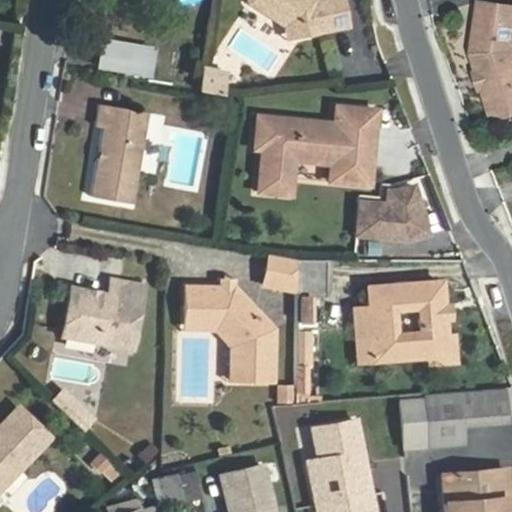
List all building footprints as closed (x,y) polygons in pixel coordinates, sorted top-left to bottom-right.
[(250,0),(253,11),(290,31),(303,28),(306,30),(309,41),(331,37),(330,35),(354,30),(347,0),(339,0),(323,3),(323,1),(320,0),(250,0)] [(511,51),(511,8),(479,2),(470,53),(475,72),(475,73),(485,75),(487,81),(479,87),(479,89),(488,121),(511,114),(511,52),(511,51)] [(303,28),(290,31),(292,45),(309,41),(306,30),(303,28)] [(134,46),(110,41),(104,71),(129,76),(134,46)] [(149,79),(154,50),(134,46),(129,76),(149,79)] [(199,63),(196,89),(221,92),(225,67),(199,63)] [(487,81),(485,75),(475,73),(475,72),(472,72),(476,89),(479,89),(479,87),(487,81)] [(147,113),(99,105),(95,127),(102,128),(90,197),(132,205),(147,113)] [(259,192),(292,194),(295,160),(331,162),(331,175),(361,177),(363,154),(355,154),(355,144),(373,145),(376,108),(336,105),(335,122),(257,116),(255,149),(262,149),(259,192)] [(330,180),(371,183),(373,145),(355,144),(355,154),(363,154),(361,177),(331,175),(330,180)] [(426,240),(413,192),(393,198),(388,197),(386,211),(360,208),(356,240),(406,246),(426,240)] [(271,259),(265,289),(298,295),(298,264),(271,259)] [(67,286),(60,333),(129,344),(139,281),(107,276),(105,291),(67,286)] [(233,282),(218,282),(218,288),(223,293),(229,293),(233,289),(233,282)] [(447,286),(373,292),(375,312),(379,365),(434,361),(442,360),(452,350),(451,341),(450,324),(450,323),(445,323),(444,318),(449,314),(449,311),(447,286)] [(196,288),(182,288),(182,334),(214,334),(228,350),(227,385),(232,386),(233,348),(207,321),(207,316),(196,316),(196,288)] [(218,288),(196,288),(196,316),(207,316),(207,321),(233,348),(232,386),(273,386),(274,332),(233,289),(229,293),(223,293),(218,288)] [(450,324),(455,323),(454,311),(449,311),(449,314),(444,318),(445,323),(450,323),(450,324)] [(460,364),(459,341),(451,341),(452,350),(442,360),(434,361),(434,366),(460,364)] [(293,400),(291,382),(273,385),(275,402),(293,400)] [(460,427),(505,424),(503,393),(426,399),(426,404),(428,432),(429,450),(461,448),(460,427)] [(66,396),(56,407),(68,419),(79,409),(66,396)] [(0,481),(2,483),(49,434),(18,404),(0,421),(0,481)] [(400,406),(404,452),(429,450),(426,404),(400,406)] [(77,428),(88,417),(79,409),(68,419),(77,428)] [(355,425),(311,433),(317,464),(306,466),(314,510),(322,508),(369,499),(366,482),(356,484),(350,455),(360,453),(355,425)] [(110,483),(121,467),(98,450),(86,466),(110,483)] [(264,468),(222,477),(230,511),(270,511),(274,511),(264,468)] [(442,511),(501,511),(501,495),(507,495),(505,470),(440,475),(442,511)] [(181,504),(173,471),(153,476),(150,477),(155,500),(161,499),(163,508),(181,504)] [(371,511),(369,499),(322,508),(322,511),(371,511)]
